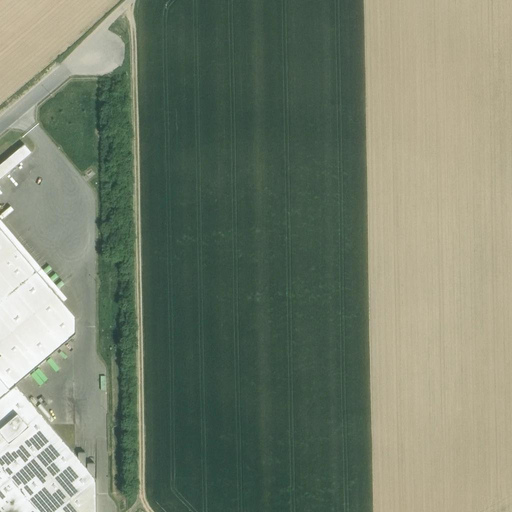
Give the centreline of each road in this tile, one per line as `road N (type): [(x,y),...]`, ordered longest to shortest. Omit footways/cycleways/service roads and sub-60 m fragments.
road 1 (track): [(123,6),(132,32),(141,502),(150,511)]
road 2 (unclassified): [(0,125),(92,40)]
